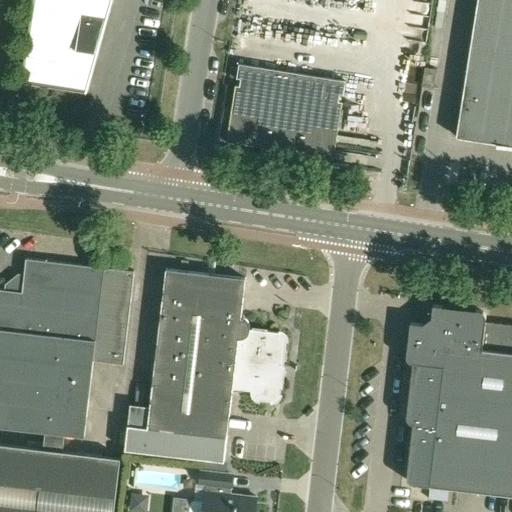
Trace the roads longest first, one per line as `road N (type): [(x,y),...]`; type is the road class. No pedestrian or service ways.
road 1 (unclassified): [(319,511),(354,228)]
road 2 (unclassified): [(206,0),(177,200)]
road 3 (secondary): [(354,228),(177,200)]
road 4 (secondary): [(177,200),(0,173)]
road 5 (secondary): [(511,254),(354,228)]
